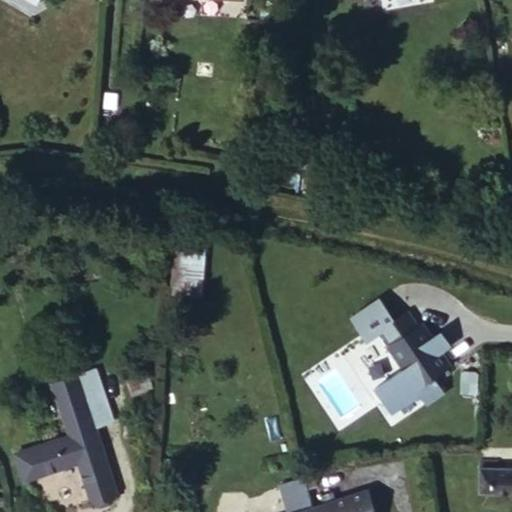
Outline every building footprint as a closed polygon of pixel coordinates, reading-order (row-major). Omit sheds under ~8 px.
[(34,220),(32,194),(14,195),(15,222),(34,220)] [(0,222),(15,222),(14,195),(0,195),(0,222)] [(176,233),(173,293),(203,295),(206,235),(176,233)] [(412,305),(384,322),(394,337),(392,339),(406,362),(377,380),(394,405),(423,387),(429,397),(446,386),(436,370),(453,359),(445,346),(454,340),(445,326),(435,332),(425,317),(421,319),(412,305)] [(110,372),(106,374),(117,431),(126,429),(110,372)] [(117,431),(106,374),(92,377),(107,433),(117,431)] [(119,471),(107,433),(92,377),(66,384),(80,439),(88,467),(92,478),(119,471)] [(88,467),(80,439),(23,454),(31,482),(88,467)] [(511,457),(480,457),(479,484),(511,485),(511,457)] [(126,494),(119,471),(92,478),(98,501),(126,494)] [(368,478),(317,495),(322,511),(370,511),(377,510),(368,478)] [(322,511),(317,495),(268,511),(322,511)]
